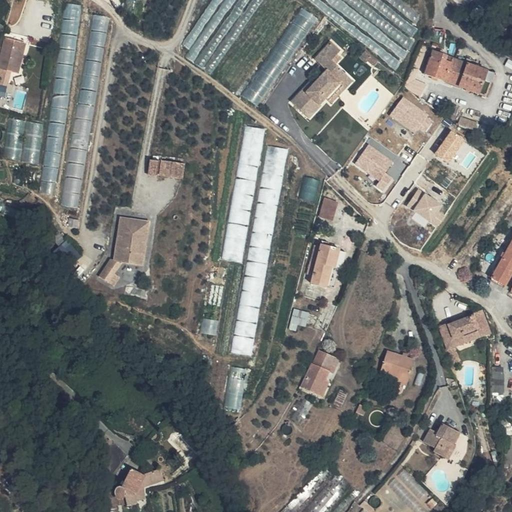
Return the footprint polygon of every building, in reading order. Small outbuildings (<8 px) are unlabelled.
[(59,194),(82,2),(66,0),(43,192),(59,194)] [(303,8),(243,93),(258,104),(319,19),(303,8)] [(81,207),(108,16),(92,13),(65,205),(81,207)] [(449,29),(437,26),(432,42),(445,46),(449,29)] [(326,69),(304,92),(302,90),(290,102),(310,119),(321,106),(320,105),(326,98),(332,103),(353,81),(335,64),(341,58),(337,54),(340,50),(330,41),(314,59),(326,69)] [(366,59),(370,54),(363,48),(357,55),(364,61),(366,59)] [(433,52),(425,75),(481,92),(488,71),(433,52)] [(372,64),(375,59),(370,54),(366,59),(372,64)] [(17,64),(0,58),(0,89),(8,92),(17,64)] [(488,71),(481,92),(490,95),(496,73),(488,70),(488,71)] [(428,115),(403,98),(391,116),(415,132),(418,128),(425,132),(433,121),(427,117),(428,115)] [(458,123),(480,134),(483,127),(461,116),(458,123)] [(11,117),(4,157),(39,163),(45,123),(11,117)] [(247,126),(244,144),(263,147),(266,129),(247,126)] [(451,131),(436,154),(450,163),(465,140),(451,131)] [(392,162),(369,145),(355,164),(379,181),(376,186),(383,191),(392,179),(384,174),(392,162)] [(285,176),(288,148),(268,146),(266,174),(285,176)] [(159,161),(149,160),(147,174),(157,175),(159,161)] [(183,164),(162,161),(161,175),(181,177),(183,164)] [(301,198),(315,200),(320,179),(306,176),(301,198)] [(418,188),(406,206),(436,226),(444,215),(439,212),(443,205),(418,188)] [(338,202),(325,198),(320,216),(333,220),(338,202)] [(112,257),(98,274),(106,280),(113,273),(121,263),(144,265),(149,227),(150,221),(122,217),(117,258),(112,257)] [(72,265),(82,256),(68,240),(58,249),(72,265)] [(511,273),(511,240),(505,253),(496,267),(491,276),(505,285),(511,273)] [(336,271),(342,251),(324,246),(313,282),(327,286),(332,270),(336,271)] [(494,265),(496,267),(505,253),(502,251),(494,265)] [(247,261),(235,352),(254,355),(267,264),(247,261)] [(117,276),(113,273),(106,280),(111,284),(117,276)] [(205,332),(222,332),(222,292),(205,292),(205,332)] [(293,321),(307,325),(311,312),(296,308),(293,321)] [(465,334),(478,329),(481,337),(492,333),(484,310),(473,314),(474,318),(452,324),(452,322),(441,325),(449,348),(456,345),(467,342),(465,334)] [(465,334),(467,342),(481,337),(478,329),(465,334)] [(449,348),(447,349),(453,365),(462,362),(456,345),(449,348)] [(302,386),(318,395),(322,387),(327,378),(331,380),(341,362),(321,350),(302,386)] [(232,366),(225,407),(242,409),(249,368),(232,366)] [(492,368),(494,392),(505,391),(503,367),(492,368)] [(384,383),(370,379),(364,400),(373,403),(392,409),(398,388),(390,386),(384,383)] [(326,389),(322,387),(318,395),(321,398),(326,389)] [(289,417),(302,424),(314,402),(301,395),(289,417)] [(392,409),(373,403),(372,408),(390,414),(392,409)] [(173,432),(179,428),(176,423),(169,427),(173,432)] [(451,444),(454,446),(461,434),(443,423),(438,433),(431,429),(424,443),(435,450),(434,453),(443,458),(451,444)] [(457,447),(454,446),(451,444),(443,458),(449,461),(457,447)] [(191,473),(202,466),(200,461),(195,452),(187,456),(192,466),(187,468),(191,473)] [(94,493),(116,474),(104,462),(100,466),(98,462),(93,464),(94,493)] [(191,473),(194,479),(205,473),(202,466),(191,473)] [(149,487),(166,479),(161,467),(144,475),(149,487)] [(131,511),(129,504),(150,497),(147,487),(128,493),(118,486),(107,502),(106,501),(103,503),(100,505),(101,511),(102,511),(109,511),(110,511),(109,511),(131,511)]
